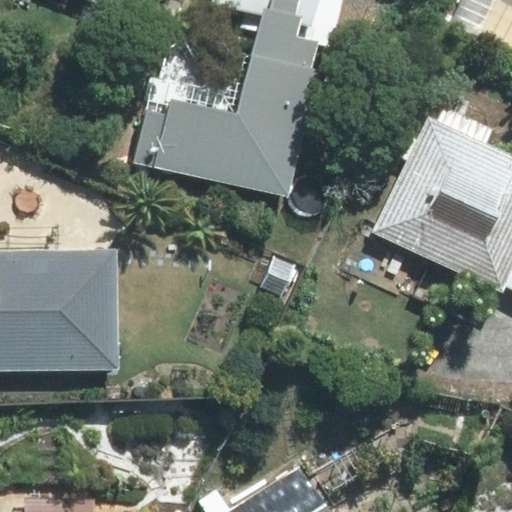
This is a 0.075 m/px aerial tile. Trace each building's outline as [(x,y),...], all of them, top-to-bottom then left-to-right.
[(197,0),(195,10),(244,21),(288,30),(328,39),(336,0),(197,0)] [(288,30),(244,21),(224,116),(163,103),(160,118),(132,112),(121,165),(287,201),(312,46),(286,40),(288,30)] [(511,303),(511,160),(480,145),(488,129),(430,100),(366,231),(511,303)] [(0,370),(113,376),(114,252),(0,251),(0,370)] [(0,511),(92,511),(93,498),(0,494),(0,511)]
